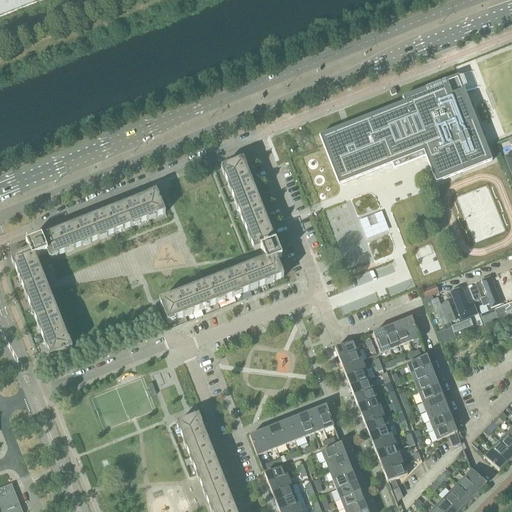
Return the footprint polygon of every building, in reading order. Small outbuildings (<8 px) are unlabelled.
[(0,0),(0,17),(44,0),(0,0)] [(472,72),(458,77),(465,93),(478,88),(472,72)] [(324,135),(320,137),(321,141),(323,146),(337,182),(339,186),(343,184),(424,153),(436,184),(492,162),(465,93),(458,77),(457,78),(402,99),(404,104),(350,125),(344,127),(324,135)] [(398,95),(395,89),(389,91),(392,97),(398,95)] [(243,160),(240,162),(222,169),(255,251),(261,249),(266,261),(168,300),(168,299),(159,302),(168,324),(283,278),(277,263),(282,259),(282,258),(276,242),(275,242),(246,169),(243,160)] [(148,196),(42,238),(26,244),(29,253),(12,260),(51,359),(73,350),(69,341),(69,342),(36,258),(47,253),(50,259),(165,214),(163,208),(156,192),(147,195),(148,196)] [(359,221),(367,240),(382,234),(374,215),(359,221)] [(511,300),(511,298),(505,276),(495,279),(504,304),(511,300)] [(491,282),(481,284),(491,310),(501,306),(491,282)] [(436,287),(422,292),(425,299),(431,296),(438,293),(436,287)] [(465,287),(451,292),(462,320),(476,315),(465,287)] [(476,287),(469,289),(474,303),(480,301),(482,300),(481,299),(476,287)] [(425,299),(424,299),(428,311),(434,308),(431,302),(433,301),(431,296),(425,299)] [(433,306),(441,326),(459,320),(450,297),(433,306)] [(482,300),(480,301),(483,306),(483,308),(486,306),(488,305),(485,298),(481,299),(482,300)] [(504,313),(506,312),(504,306),(494,310),(496,316),(498,321),(506,318),(504,313)] [(494,310),(479,316),(484,327),(498,321),(496,316),(494,310)] [(409,343),(419,339),(411,320),(402,324),(409,343)] [(441,344),(465,335),(463,330),(473,326),(470,320),(451,327),(453,333),(448,335),(445,336),(442,329),(436,331),(441,344)] [(402,324),(392,327),(400,347),(409,343),(402,324)] [(390,351),(400,347),(392,327),(383,331),(390,351)] [(373,335),(380,355),(390,351),(383,331),(373,335)] [(358,352),(354,342),(335,350),(339,360),(358,352)] [(362,362),(358,352),(339,360),(342,370),(362,362)] [(426,358),(407,366),(411,375),(430,368),(426,358)] [(366,371),(362,362),(342,370),(346,379),(366,371)] [(434,377),(430,368),(411,375),(414,385),(434,377)] [(367,375),(366,371),(346,379),(350,389),(370,381),(367,375)] [(434,377),(414,385),(418,394),(438,387),(434,377)] [(373,390),(370,381),(350,389),(354,398),(373,390)] [(156,395),(152,384),(147,386),(152,397),(156,395)] [(385,385),(389,395),(394,393),(392,389),(390,384),(385,385)] [(442,396),(438,387),(418,394),(422,404),(442,396)] [(377,400),(373,390),(354,398),(357,407),(377,400)] [(442,396),(422,404),(426,413),(445,406),(442,396)] [(381,409),(377,400),(357,407),(361,417),(381,409)] [(449,415),(445,406),(426,413),(430,423),(449,415)] [(324,431),(334,427),(326,407),(316,411),(324,431)] [(385,419),(381,409),(361,417),(365,426),(385,419)] [(316,411),(306,415),(314,435),(324,431),(316,411)] [(306,415),(297,419),(305,438),(314,435),(306,415)] [(430,423),(433,432),(453,425),(449,415),(430,423)] [(235,511),(201,425),(202,425),(199,416),(177,425),(211,511),(235,511)] [(297,419),(288,422),(295,442),(305,438),(297,419)] [(388,428),(385,419),(365,426),(369,436),(388,428)] [(288,422),(278,426),(286,446),(295,442),(288,422)] [(461,445),(453,425),(433,432),(437,442),(449,438),(453,448),(461,445)] [(278,426),(269,430),(276,450),(286,446),(278,426)] [(388,428),(369,436),(372,445),(392,438),(398,435),(394,426),(388,428)] [(269,430),(259,434),(267,453),(276,450),(269,430)] [(257,457),(267,453),(259,434),(249,438),(257,457)] [(511,442),(506,436),(499,443),(511,456),(511,442)] [(422,437),(421,437),(416,439),(419,448),(426,445),(422,437)] [(396,447),(392,438),(372,445),(376,455),(396,447)] [(474,442),(471,445),(476,450),(479,447),(474,442)] [(511,456),(499,443),(492,451),(507,465),(511,459),(511,456)] [(341,445),(321,453),(325,463),(345,455),(341,445)] [(396,447),(376,455),(380,464),(400,457),(396,447)] [(507,465),(492,451),(484,458),(499,473),(507,465)] [(349,465),(345,455),(325,463),(329,472),(349,465)] [(400,457),(380,464),(384,474),(403,466),(400,457)] [(329,472),(333,482),(352,474),(349,465),(329,472)] [(407,476),(403,466),(384,474),(388,484),(407,476)] [(268,485),(288,478),(284,468),(264,476),(268,485)] [(471,471),(464,479),(479,494),(486,486),(471,471)] [(356,484),(352,474),(333,482),(337,491),(356,484)] [(292,487),(288,478),(268,485),(272,495),(292,487)] [(457,486),(472,501),(479,494),(464,479),(457,486)] [(336,503),(340,501),(360,493),(356,484),(337,491),(332,493),(336,503)] [(0,490),(0,507),(1,511),(22,511),(12,486),(0,490)] [(457,486),(450,494),(465,508),(472,501),(457,486)] [(276,504),(295,497),(292,487),(272,495),(276,504)] [(396,505),(403,498),(399,489),(391,492),(396,505)] [(364,502),(360,493),(340,501),(344,510),(364,502)] [(443,501),(454,511),(461,511),(465,508),(450,494),(443,501)] [(284,511),(299,506),(295,497),(276,504),(278,511),(284,511)] [(454,511),(443,501),(435,508),(439,511),(454,511)] [(344,510),(344,511),(367,511),(364,502),(344,510)]
